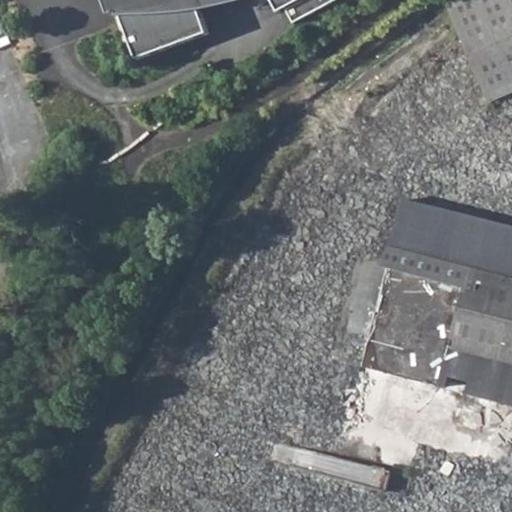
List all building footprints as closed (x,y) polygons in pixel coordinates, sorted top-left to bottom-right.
[(109,0),(115,17),(123,15),(140,61),(209,34),(197,0),(270,0),(278,14),(287,10),(295,23),(336,0),(109,0)] [(511,0),(476,0),(450,10),(495,104),(511,96),(511,0)] [(511,229),(402,202),(389,250),(511,281),(511,229)] [(391,264),(389,269),(364,367),(440,386),(450,347),(500,361),(511,363),(511,281),(389,250),(386,263),(391,264)] [(326,358),(364,367),(389,269),(391,264),(386,263),(352,256),(326,358)] [(511,364),(450,347),(440,386),(511,404),(511,364)] [(396,444),(425,453),(437,415),(450,419),(456,400),(393,382),(387,401),(407,407),(396,444)] [(446,511),(448,494),(390,490),(392,473),(405,474),(405,467),(349,463),(346,498),(242,490),(241,506),(264,507),(263,511),(446,511)]
